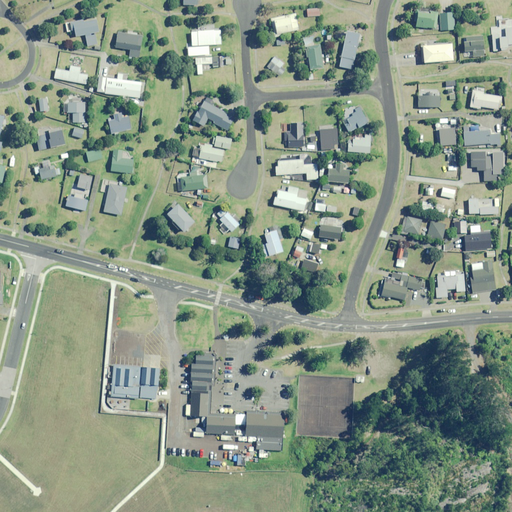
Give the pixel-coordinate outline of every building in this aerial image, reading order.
[(318,16),(318,8),(306,9),(307,17),(318,16)] [(437,13),(416,11),(415,27),(436,29),(437,13)] [(454,30),(453,13),(439,14),(440,30),(454,30)] [(298,30),(295,14),(270,19),(273,37),(282,36),(281,33),(298,30)] [(98,32),(95,17),(82,20),(65,24),(67,32),(72,31),(74,37),(84,35),(87,46),(96,44),(94,33),(98,32)] [(511,44),(511,18),(497,19),(498,27),(490,28),(492,51),(504,50),(504,48),(507,48),(506,45),(511,44)] [(214,25),(207,25),(208,31),(189,32),(190,46),(220,45),(219,29),(214,29),(214,25)] [(333,38),(343,40),(338,67),(352,69),(358,34),(344,32),(335,30),(333,38)] [(115,42),(114,48),(129,50),(128,59),(130,59),(131,57),(138,58),(142,36),(116,32),(116,36),(115,41),(115,42)] [(313,42),(310,36),(302,39),(305,45),(313,42)] [(463,42),(464,52),(472,51),(472,57),(483,56),(482,36),(465,38),(465,42),(463,42)] [(452,61),(451,44),(421,46),(423,63),(452,61)] [(323,68),(319,45),(305,48),(309,71),(323,68)] [(212,58),(212,64),(212,68),(218,68),(218,66),(222,66),(221,57),(212,58)] [(283,63),(273,57),(266,69),(279,77),(283,70),(280,68),(283,63)] [(212,64),(212,58),(194,58),(195,64),(197,64),(198,73),(202,73),(202,64),(212,64)] [(80,68),(69,66),(68,72),(55,69),(53,78),(85,84),(87,75),(79,74),(80,68)] [(122,74),(116,74),(114,95),(139,98),(140,82),(121,80),(122,74)] [(480,107),(497,109),(498,105),(499,105),(501,97),(483,94),(483,89),(475,88),(475,91),(471,90),(469,107),(479,109),(480,107)] [(434,96),(434,92),(417,92),(417,107),(438,108),(438,96),(434,96)] [(204,97),(202,101),(192,121),(203,127),(207,119),(213,122),(212,124),(227,131),(233,119),(224,114),(225,113),(212,106),(214,102),(204,97)] [(47,111),(46,99),(38,100),(39,112),(47,111)] [(63,103),(63,112),(65,112),(65,115),(70,115),(70,123),(84,122),(84,103),(63,103)] [(367,124),(358,106),(340,115),(348,132),(367,124)] [(110,134),(114,134),(115,137),(119,135),(118,132),(130,130),(127,117),(122,118),(120,113),(113,115),(114,120),(107,122),(110,134)] [(439,146),(455,145),(453,124),(455,124),(455,118),(448,119),(449,124),(437,125),(439,146)] [(489,135),(489,130),(489,128),(479,129),(479,124),(461,125),(462,133),(463,146),(496,144),(496,147),(499,146),(499,134),(489,135)] [(83,131),(73,127),(70,135),(81,139),(83,131)] [(63,145),(60,131),(34,137),(37,151),(63,145)] [(287,147),(301,147),(301,151),(305,151),(305,147),(302,147),(302,133),(302,131),(295,131),(295,133),(284,133),(284,141),(287,141),(287,147)] [(324,144),(332,144),(332,143),(337,143),(337,135),(330,135),(330,139),(324,139),(324,144)] [(231,139),(214,136),(212,146),(229,149),(231,139)] [(369,136),(364,136),(364,139),(351,138),(351,141),(339,141),(339,152),(369,153),(369,136)] [(211,145),(199,143),(198,147),(193,147),(191,156),(198,157),(198,158),(221,162),(223,150),(211,148),(211,145)] [(102,159),(100,149),(85,152),(87,162),(102,159)] [(122,151),(112,150),(110,171),(131,174),(133,160),(121,158),(122,151)] [(483,171),(483,181),(495,182),(495,174),(503,175),(503,167),(501,167),(502,154),(492,154),(491,158),(485,157),(486,153),(471,153),(470,167),(477,167),(477,171),(483,171)] [(306,155),(299,155),(299,156),(281,157),(281,161),(277,161),(277,167),(275,167),(275,175),(305,173),(306,180),(318,179),(316,164),(310,165),(310,158),(306,155)] [(456,156),(442,157),(442,164),(447,164),(447,171),(456,171),(456,156)] [(48,167),(47,162),(37,164),(40,180),(55,177),(55,173),(59,172),(57,165),(48,167)] [(342,170),(342,165),(335,165),(335,170),(328,170),(327,182),(347,183),(348,171),(342,170)] [(178,191),(195,190),(196,195),(200,195),(200,189),(206,189),(205,173),(196,174),(189,174),(177,175),(178,191)] [(89,188),(73,184),(70,196),(69,196),(66,207),(84,211),(89,188)] [(126,188),(108,184),(102,212),(120,216),(126,188)] [(432,186),(424,186),(423,195),(432,195),(432,186)] [(296,197),(298,188),(288,187),(287,193),(276,190),(275,194),(275,195),(276,195),(275,198),(274,197),(273,205),(273,206),(303,212),(306,199),(296,197)] [(477,214),(477,199),(467,199),(468,214),(477,214)] [(483,206),(493,206),(493,209),(498,209),(499,199),(483,199),(483,206)] [(432,208),(434,208),(434,203),(421,202),(421,210),(432,211),(432,208)] [(194,223),(177,204),(166,214),(183,232),(194,223)] [(220,218),(219,219),(222,222),(219,225),(227,232),(229,230),(231,232),(238,225),(237,224),(240,221),(234,215),(231,217),(226,212),(225,213),(221,209),(216,214),(220,218)] [(421,220),(406,217),(403,228),(401,227),(400,234),(407,235),(407,232),(417,235),(421,220)] [(445,225),(430,221),(426,238),(441,242),(445,225)] [(341,228),(319,225),(318,237),(339,240),(341,228)] [(265,230),(266,233),(264,234),(267,244),(261,246),(265,257),(282,252),(279,240),(282,239),(280,233),(278,226),(265,230)] [(313,232),(303,228),(300,235),(310,239),(313,232)] [(239,239),(229,237),(227,247),(237,249),(239,239)] [(489,248),(488,243),(483,244),(482,239),(472,240),(473,245),(463,246),(464,251),(489,248)] [(303,249),(296,246),(292,255),(298,258),(303,249)] [(397,249),(394,258),(406,261),(408,252),(397,249)] [(404,261),(395,260),(395,267),(403,268),(404,261)] [(495,290),(491,261),(481,263),(482,269),(471,271),(472,281),(470,281),(471,294),(495,290)] [(464,291),(462,274),(436,276),(437,288),(434,288),(435,298),(446,297),(445,290),(455,289),(455,292),(464,291)] [(398,286),(406,288),(419,291),(421,280),(400,275),(398,286)] [(406,288),(398,286),(382,283),(379,296),(389,299),(389,297),(403,300),(406,288)] [(212,356),(190,355),(189,381),(192,381),(191,390),(206,391),(206,382),(211,382),(212,356)] [(159,368),(113,365),(110,396),(138,398),(139,389),(158,390),(159,368)] [(207,394),(191,393),(190,416),(206,416),(207,394)] [(284,412),(247,411),(246,436),(257,436),(256,450),(283,451),(284,412)] [(236,417),(207,415),(206,432),(235,434),(235,425),(236,417)]
